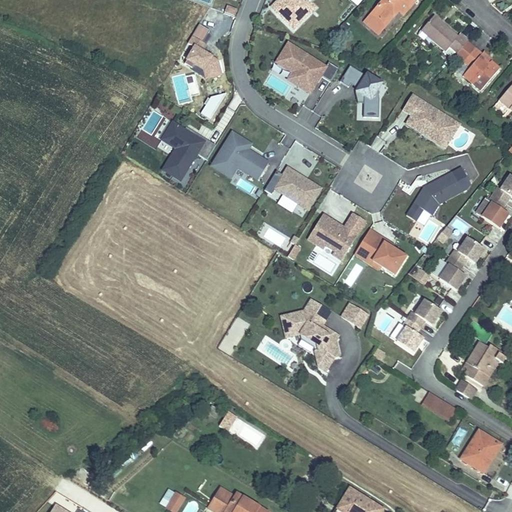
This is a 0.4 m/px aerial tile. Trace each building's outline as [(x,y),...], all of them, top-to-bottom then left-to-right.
[(278,0),(271,8),(293,30),(308,15),(298,6),(303,0),(307,0),(309,2),(311,0),(278,0)] [(303,0),(298,6),(308,15),(315,8),(309,2),(307,0),(303,0)] [(396,9),(399,11),(403,15),(410,7),(408,6),(413,0),(412,0),(390,0),(389,2),(386,0),(384,0),(364,23),(378,35),(396,15),(393,13),(396,9)] [(226,6),(224,13),(234,16),(236,9),(226,6)] [(434,39),(432,41),(445,52),(450,47),(458,54),(468,41),(460,35),(458,37),(434,17),(423,29),(434,39)] [(215,31),(205,24),(193,40),(200,45),(188,62),(195,67),(198,64),(207,70),(208,78),(224,75),(221,61),(212,55),(206,51),(211,45),(207,42),(215,31)] [(429,45),(432,41),(434,39),(423,29),(418,35),(429,45)] [(213,34),(207,42),(211,45),(216,37),(213,34)] [(331,81),(340,68),(329,61),(326,66),(289,43),(277,62),(303,78),(298,85),(311,93),(318,81),(321,75),(323,76),(331,81)] [(480,57),(482,55),(475,49),(463,62),(470,68),(463,77),(471,84),(480,92),(499,70),(490,62),(488,65),(480,57)] [(483,53),(482,55),(480,57),(488,65),(490,62),(492,60),(483,53)] [(194,69),(208,78),(207,70),(198,64),(194,69)] [(298,85),(303,78),(293,72),(289,79),(298,85)] [(343,77),(333,93),(342,98),(344,95),(352,82),(343,77)] [(352,82),(344,95),(351,99),(359,86),(352,82)] [(359,86),(351,99),(348,103),(353,105),(357,105),(357,114),(356,128),(372,129),(372,110),(370,110),(371,101),(375,94),(360,84),(359,86)] [(511,85),(499,101),(510,109),(511,111),(511,85)] [(460,124),(412,95),(403,110),(411,115),(409,119),(443,140),(449,129),(455,133),(460,124)] [(503,117),(510,109),(499,101),(493,108),(503,117)] [(353,105),(348,103),(351,114),(357,114),(357,105),(353,105)] [(152,112),(142,130),(152,136),(162,117),(152,112)] [(445,148),(455,133),(449,129),(443,140),(409,119),(406,124),(445,148)] [(166,143),(177,125),(172,123),(161,140),(166,143)] [(197,155),(206,160),(216,146),(202,137),(200,140),(177,125),(166,143),(175,149),(162,170),(180,182),(197,155)] [(200,140),(202,137),(186,128),(185,130),(200,140)] [(232,133),(212,167),(224,174),(231,163),(258,180),(269,163),(241,146),(244,141),(232,133)] [(378,138),(373,149),(381,153),(386,142),(378,138)] [(321,189),(287,168),(274,189),(308,210),(321,189)] [(440,205),(463,193),(453,174),(428,187),(430,189),(425,191),(424,189),(414,205),(433,216),(440,205)] [(511,198),(511,177),(510,176),(500,190),(498,188),(493,195),(505,203),(510,197),(511,198)] [(505,203),(493,195),(488,201),(486,200),(476,214),(498,229),(508,214),(501,210),(505,203)] [(323,215),(307,240),(324,250),(326,247),(335,252),(337,249),(345,255),(366,222),(353,214),(343,230),(340,228),(339,230),(336,228),(338,224),(323,215)] [(451,226),(465,233),(469,224),(456,217),(451,226)] [(446,228),(437,239),(443,244),(451,233),(446,228)] [(370,230),(361,244),(377,254),(372,261),(381,267),(394,275),(406,257),(384,243),(386,240),(370,230)] [(474,264),(484,250),(467,238),(458,252),(455,251),(451,257),(463,265),(467,259),(474,264)] [(377,254),(361,244),(354,255),(379,270),(381,267),(372,261),(377,254)] [(294,245),(286,257),(293,261),(300,249),(294,245)] [(326,247),(324,250),(342,261),(345,255),(337,249),(335,252),(326,247)] [(459,272),(463,265),(451,257),(446,264),(449,266),(439,280),(456,291),(466,277),(459,272)] [(424,286),(430,277),(414,266),(408,275),(424,286)] [(338,336),(322,325),(331,312),(311,300),(304,313),(303,312),(289,315),(294,336),(299,335),(317,344),(321,361),(335,357),(339,356),(335,340),(338,336)] [(408,319),(421,328),(424,322),(431,327),(441,312),(425,301),(415,315),(412,313),(408,319)] [(361,330),(369,314),(347,304),(339,320),(361,330)] [(294,336),(289,315),(281,317),(286,338),(294,336)] [(416,334),(421,328),(408,319),(403,326),(406,328),(405,330),(422,340),(423,339),(416,334)] [(317,344),(299,335),(301,341),(314,348),(317,361),(321,361),(317,344)] [(478,371),(476,374),(486,380),(498,362),(502,364),(506,359),(499,354),(500,352),(490,345),(488,348),(480,343),(467,364),(478,371)] [(331,364),(335,357),(321,361),(317,361),(318,367),(321,363),(326,362),(331,364)] [(326,372),(331,364),(326,362),(321,363),(318,367),(326,372)] [(465,367),(476,374),(478,371),(467,364),(465,367)] [(476,374),(465,367),(461,373),(472,380),(476,374)] [(483,386),(487,380),(476,374),(472,380),(483,386)] [(458,392),(464,382),(462,381),(456,390),(458,392)] [(477,390),(464,382),(458,392),(471,400),(477,390)] [(450,421),(457,410),(429,393),(422,404),(450,421)] [(220,412),(212,407),(208,413),(216,418),(220,412)] [(228,433),(236,417),(226,412),(218,427),(228,433)] [(459,446),(467,430),(460,426),(451,442),(459,446)] [(494,457),(501,445),(479,431),(461,459),(480,471),(490,454),(494,457)] [(483,473),(494,457),(490,454),(480,471),(483,473)] [(266,511),(237,494),(235,497),(221,488),(208,508),(214,511),(266,511)] [(381,511),(383,510),(350,489),(337,509),(335,511),(381,511)] [(173,511),(175,511),(182,501),(174,496),(167,508),(173,511)]
